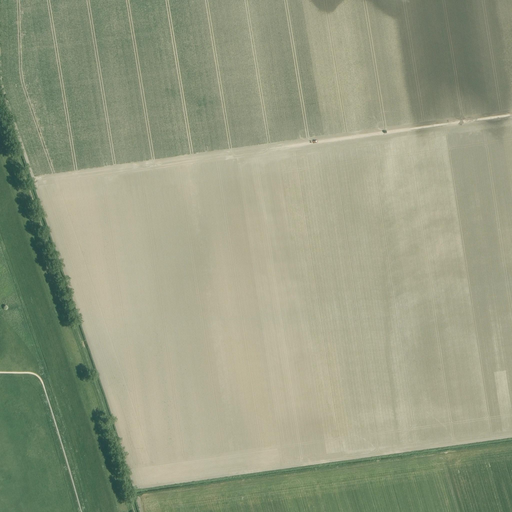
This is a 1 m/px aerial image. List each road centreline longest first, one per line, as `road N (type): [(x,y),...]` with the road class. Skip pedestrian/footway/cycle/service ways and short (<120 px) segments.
road 1 (track): [(0,117),(129,511)]
road 2 (track): [(281,146),(511,115)]
